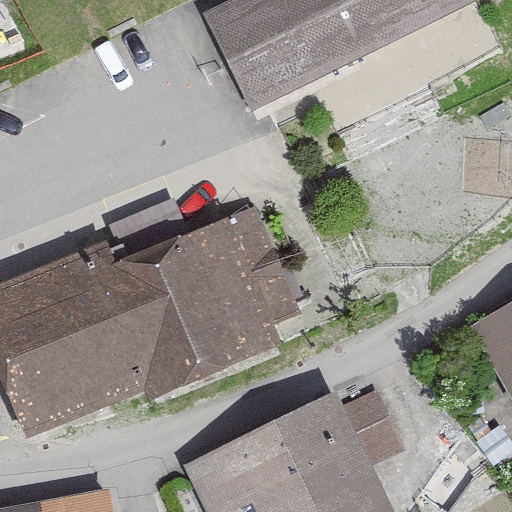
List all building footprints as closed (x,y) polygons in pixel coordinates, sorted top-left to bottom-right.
[(247,0),(203,22),(251,115),(477,0),(247,0)] [(112,246),(0,292),(0,387),(24,445),(137,398),(142,410),(276,355),(268,336),(297,324),(252,218),(182,247),(167,211),(108,235),(112,246)] [(511,312),(468,338),(511,412),(511,312)] [(382,511),(366,476),(396,462),(368,403),(336,418),(329,403),(178,473),(196,511),(382,511)] [(450,511),(468,484),(439,465),(415,501),(431,511),(450,511)] [(100,511),(98,498),(26,511),(100,511)]
